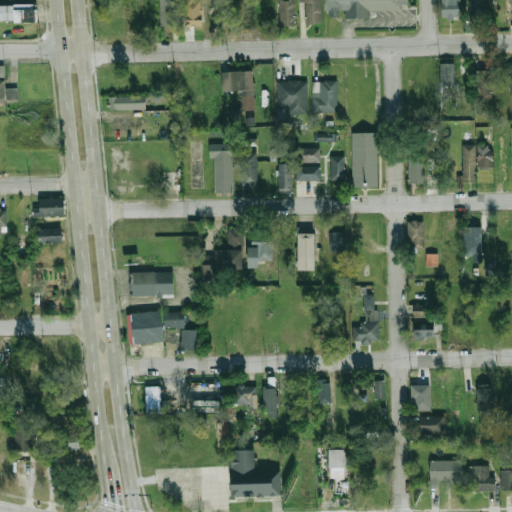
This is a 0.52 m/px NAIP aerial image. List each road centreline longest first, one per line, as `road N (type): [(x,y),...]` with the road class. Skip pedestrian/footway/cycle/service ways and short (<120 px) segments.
road 1 (secondary): [(141,511),(82,0)]
road 2 (residential): [(0,52),(511,44)]
road 3 (secondary): [(61,0),(110,466)]
road 4 (residential): [(403,511),(394,48)]
road 5 (residential): [(82,212),(511,199)]
road 6 (residential): [(98,370),(511,357)]
